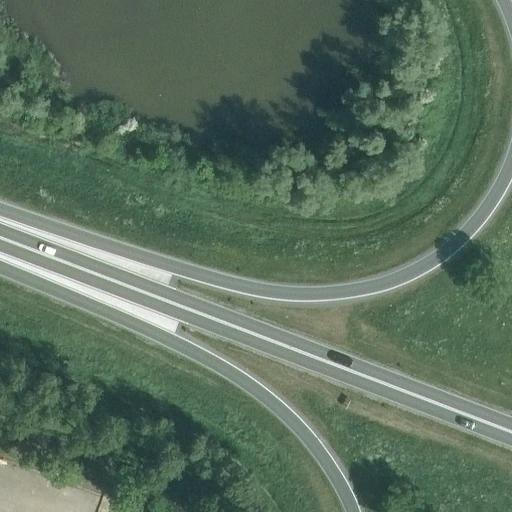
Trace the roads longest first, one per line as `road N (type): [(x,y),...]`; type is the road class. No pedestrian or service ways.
road 1 (trunk): [(511,159),(486,207),(447,249),(406,274),(345,290),(235,285),(0,206)]
road 2 (trunk): [(511,432),(0,237)]
road 3 (trunk): [(0,267),(228,369),(301,430),(352,511)]
